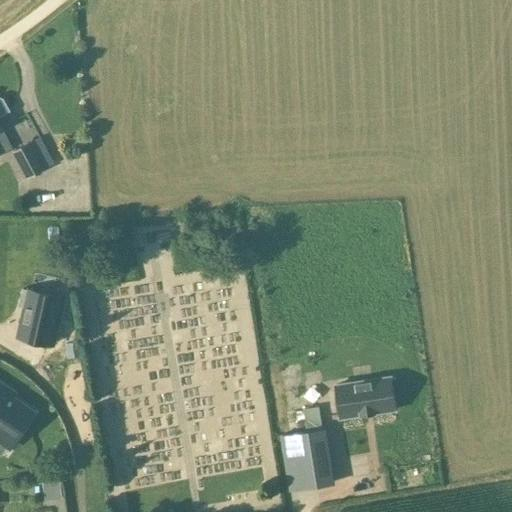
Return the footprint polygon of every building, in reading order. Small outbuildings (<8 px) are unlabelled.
[(0,155),(12,149),(0,125),(0,117),(10,112),(3,100),(0,98),(0,155)] [(26,179),(55,164),(41,137),(12,152),(26,179)] [(25,290),(20,308),(28,310),(21,339),(54,346),(66,299),(25,290)] [(391,377),(336,386),(341,418),(361,415),(361,416),(376,414),(376,413),(396,410),(391,377)] [(0,440),(11,448),(35,413),(7,394),(9,391),(0,384),(0,440)] [(305,407),(308,428),(324,426),(321,405),(305,407)] [(280,434),(290,490),(337,482),(327,426),(280,434)] [(45,500),(61,498),(59,477),(43,479),(45,500)]
